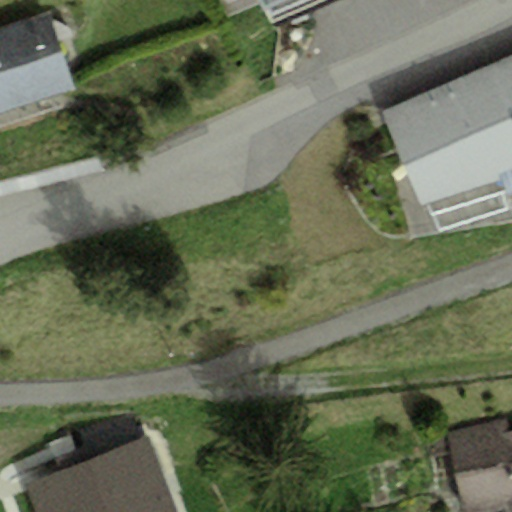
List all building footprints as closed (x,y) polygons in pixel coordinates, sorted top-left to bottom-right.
[(260,0),(271,23),(324,0),(260,0)] [(50,13),(0,29),(0,114),(75,90),(50,13)] [(511,56),(379,109),(419,207),(431,203),(440,228),(508,209),(503,195),(511,191),(511,56)] [(490,438),(506,435),(503,422),(448,433),(464,511),(499,511),(506,511),(490,438)] [(511,511),(511,433),(506,435),(490,438),(506,511),(505,511),(511,511)] [(34,511),(177,511),(147,438),(24,488),(34,511)]
